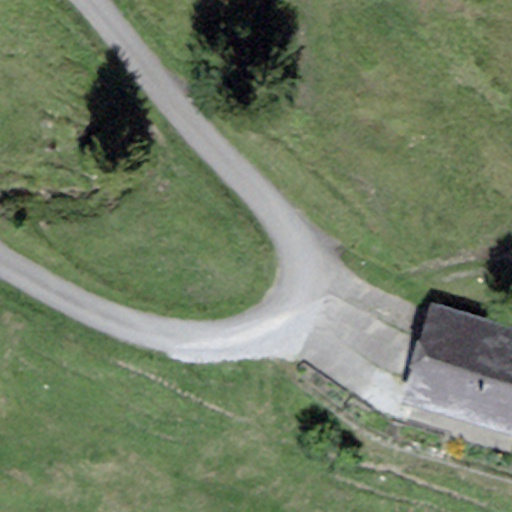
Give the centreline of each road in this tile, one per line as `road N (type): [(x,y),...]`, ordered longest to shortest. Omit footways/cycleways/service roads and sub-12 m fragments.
road 1 (track): [(88,0),(275,217),(297,262),(295,295),(270,324),(192,337),(126,325),(0,261)]
road 2 (track): [(286,309),(319,353),(354,380),(404,408),(511,446)]
